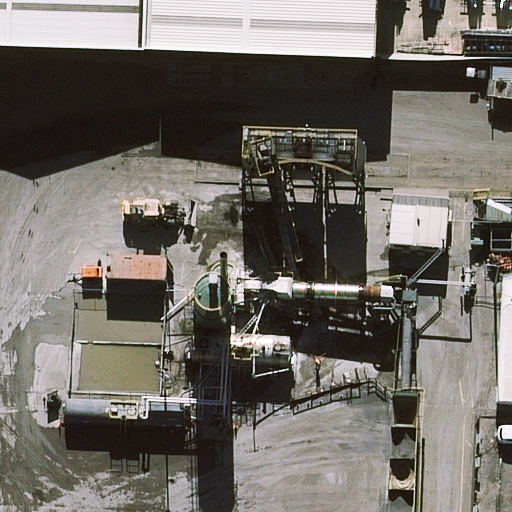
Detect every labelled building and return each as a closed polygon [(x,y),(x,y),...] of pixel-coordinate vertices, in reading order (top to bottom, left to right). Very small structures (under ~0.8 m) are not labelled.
[(156,0),(0,0),(0,51),(155,58),(156,0)] [(156,0),(155,58),(380,66),(382,0),(156,0)] [(511,207),(490,207),(489,232),(511,233),(511,207)] [(447,257),(451,219),(416,215),(413,254),(447,257)] [(148,258),(89,254),(87,279),(146,283),(148,258)] [(511,408),(511,290),(505,290),(498,407),(511,408)] [(511,423),(497,424),(496,455),(511,455),(511,423)] [(420,511),(424,427),(397,426),(393,511),(420,511)]
